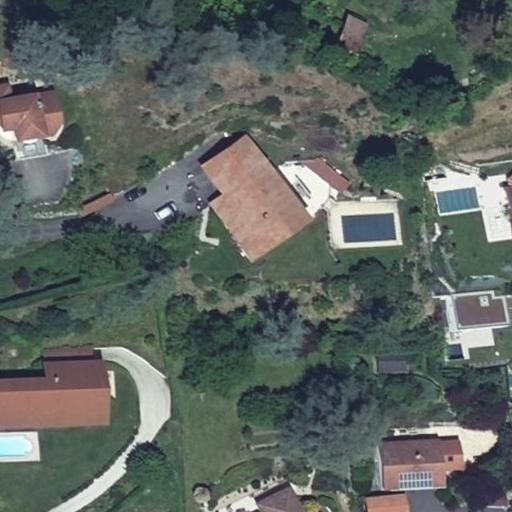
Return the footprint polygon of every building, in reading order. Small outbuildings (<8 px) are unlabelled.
[(5,86),(0,86),(0,130),(8,129),(14,160),(43,155),(39,136),(47,134),(56,121),(51,92),(7,100),(5,86)] [(245,135),(204,163),(224,192),(211,202),(232,232),(236,229),(249,248),(293,218),(280,199),(285,196),(245,135)] [(511,175),(502,178),(504,191),(509,220),(511,219),(511,175)] [(51,347),(52,366),(94,364),(93,345),(51,347)] [(52,366),(53,381),(53,388),(0,390),(0,422),(100,418),(99,364),(94,364),(52,366)] [(0,390),(53,388),(53,381),(0,383),(0,390)] [(380,445),(383,491),(438,487),(437,469),(436,444),(435,442),(380,445)] [(457,468),(456,443),(436,444),(437,469),(457,468)] [(505,488),(489,488),(488,507),(505,507),(505,488)] [(297,511),(286,490),(254,507),(257,511),(297,511)]
